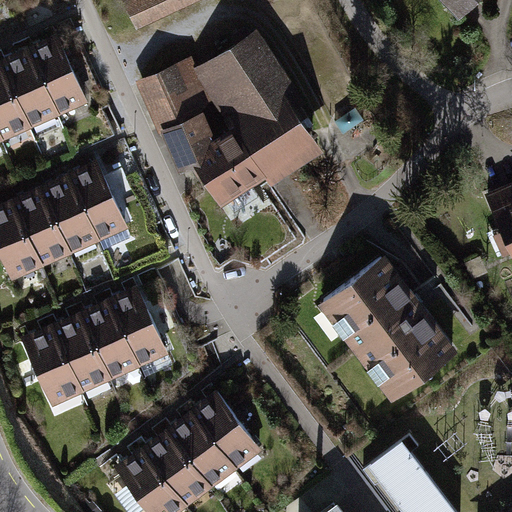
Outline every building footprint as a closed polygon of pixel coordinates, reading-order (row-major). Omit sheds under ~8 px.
[(123,0),(135,26),(190,0),(123,0)] [(471,0),(445,0),(459,13),(471,0)] [(195,61),(190,51),(134,74),(175,166),(190,160),(223,211),(334,134),(257,21),(195,61)] [(58,25),(0,50),(0,136),(90,97),(58,25)] [(95,154),(0,195),(0,260),(7,278),(126,226),(95,154)] [(511,176),(479,192),(511,260),(511,176)] [(383,247),(317,297),(391,395),(458,344),(383,247)] [(139,278),(21,331),(52,399),(170,346),(139,278)] [(216,384),(112,460),(150,511),(171,511),(262,446),(216,384)] [(459,511),(398,433),(366,457),(409,511),(459,511)] [(348,511),(336,495),(312,511),(348,511)]
